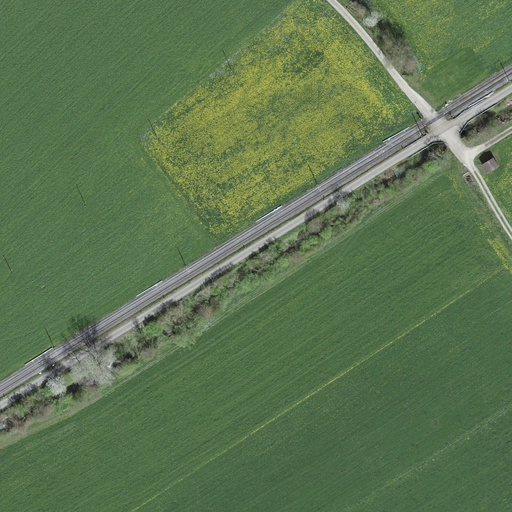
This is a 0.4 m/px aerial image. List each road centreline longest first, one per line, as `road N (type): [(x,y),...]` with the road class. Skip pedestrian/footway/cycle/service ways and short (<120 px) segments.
road 1 (track): [(0,408),(511,90)]
road 2 (track): [(464,155),(328,0)]
